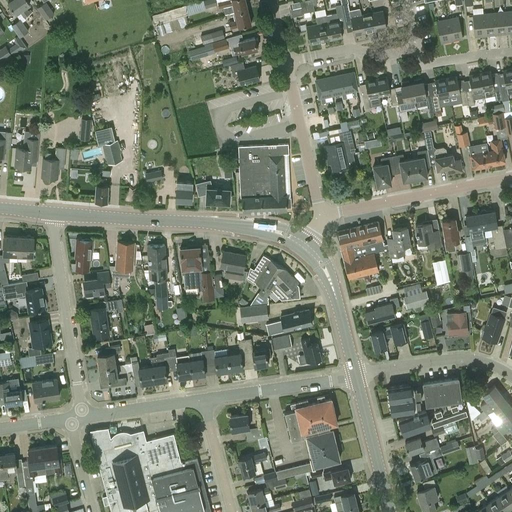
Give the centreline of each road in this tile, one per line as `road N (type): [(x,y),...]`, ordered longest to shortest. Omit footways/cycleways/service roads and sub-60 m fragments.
road 1 (residential): [(82,417),(55,213)]
road 2 (secondary): [(248,228),(55,213)]
road 3 (residential): [(322,213),(511,177)]
road 4 (residential): [(511,377),(465,358),(355,375)]
road 5 (residential): [(322,213),(285,63)]
road 6 (residential): [(203,400),(355,375)]
road 7 (secondary): [(390,511),(355,375)]
road 8 (residential): [(285,63),(344,52),(421,58)]
road 9 (residential): [(82,417),(203,400)]
